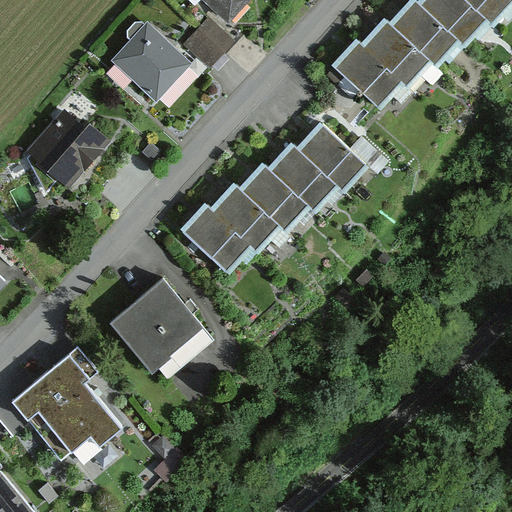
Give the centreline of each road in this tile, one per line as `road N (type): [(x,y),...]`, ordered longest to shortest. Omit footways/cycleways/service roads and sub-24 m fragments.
road 1 (residential): [(334,0),(0,356)]
road 2 (residential): [(511,307),(400,417),(286,511)]
